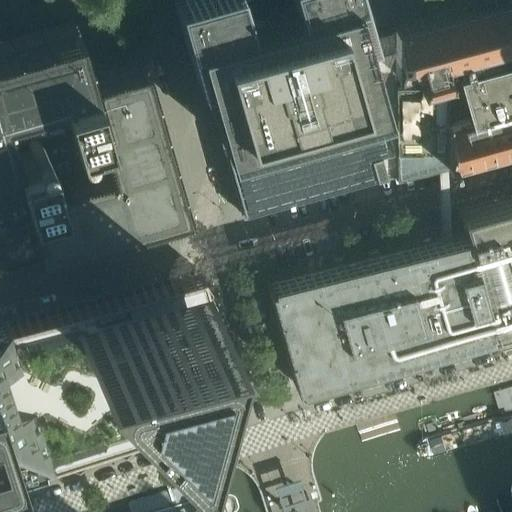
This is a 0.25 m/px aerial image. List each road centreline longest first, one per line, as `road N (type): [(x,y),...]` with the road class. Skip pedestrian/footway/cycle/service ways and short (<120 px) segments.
road 1 (residential): [(217,253),(511,172)]
road 2 (residential): [(266,410),(0,498)]
road 3 (residential): [(511,340),(266,410)]
road 4 (residential): [(158,18),(214,238)]
road 5 (residential): [(0,296),(214,238)]
road 6 (residential): [(217,253),(266,410)]
